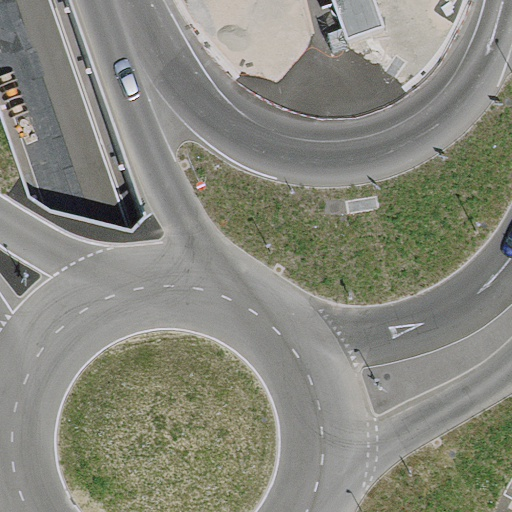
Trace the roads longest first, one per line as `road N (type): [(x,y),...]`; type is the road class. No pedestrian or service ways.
road 1 (motorway): [(509,0),(466,100),(404,145),(327,161),(283,158),(219,126),(164,71),(119,0)]
road 2 (primary): [(189,511),(12,0)]
road 3 (primary): [(241,299),(183,215),(107,0)]
road 4 (motorway): [(511,261),(475,298),(432,322),(361,339),(293,341)]
road 5 (motorway): [(322,475),(511,367)]
road 6 (primary): [(119,290),(62,324),(18,393)]
road 7 (primary): [(322,475),(321,397),(293,341)]
road 8 (tertiary): [(119,290),(0,225)]
road 9 (primary): [(241,299),(188,283),(119,290)]
road 10 (primary): [(18,393),(11,436),(30,511)]
